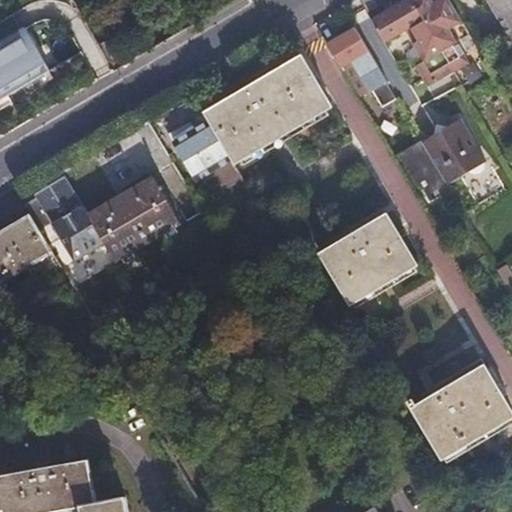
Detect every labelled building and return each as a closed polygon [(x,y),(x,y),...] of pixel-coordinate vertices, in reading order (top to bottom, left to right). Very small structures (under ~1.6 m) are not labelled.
[(411,0),(410,0),(408,0),(371,22),(383,43),(408,28),(422,20),(411,0)] [(463,24),(448,0),(439,0),(433,4),(430,0),(410,0),(411,0),(422,20),(450,68),(461,85),(476,78),(450,32),(463,25),(463,24)] [(511,0),(487,0),(511,42),(511,0)] [(435,100),(461,85),(450,68),(422,20),(408,28),(413,36),(410,38),(432,77),(424,82),(435,100)] [(0,100),(44,79),(19,27),(0,36),(0,100)] [(395,97),(354,29),(327,45),(341,68),(351,62),(367,92),(371,90),(380,106),(395,97)] [(114,72),(141,57),(127,32),(100,47),(114,72)] [(298,56),(204,113),(208,120),(232,160),(235,165),(331,110),(298,56)] [(196,180),(232,160),(208,120),(175,141),(196,180)] [(447,185),(448,186),(468,173),(480,174),(483,165),(486,164),(460,120),(443,129),(436,128),(433,136),(422,143),(447,185)] [(395,159),(416,195),(420,193),(423,198),(447,185),(422,143),(395,159)] [(89,218),(114,262),(181,222),(154,176),(87,215),(89,218)] [(81,281),(114,262),(89,218),(87,215),(65,177),(42,191),(31,197),(49,228),(81,281)] [(23,202),(19,196),(0,206),(0,285),(28,269),(53,254),(41,233),(23,202)] [(41,233),(49,228),(31,197),(23,202),(41,233)] [(317,250),(346,300),(412,261),(384,211),(317,250)] [(36,283),(62,268),(53,254),(28,269),(35,281),(36,283)] [(401,391),(431,442),(504,399),(473,348),(401,391)] [(124,511),(122,497),(93,502),(85,460),(0,475),(0,511),(4,511),(54,511),(78,508),(78,511),(124,511)] [(511,511),(511,494),(482,511),(511,511)]
